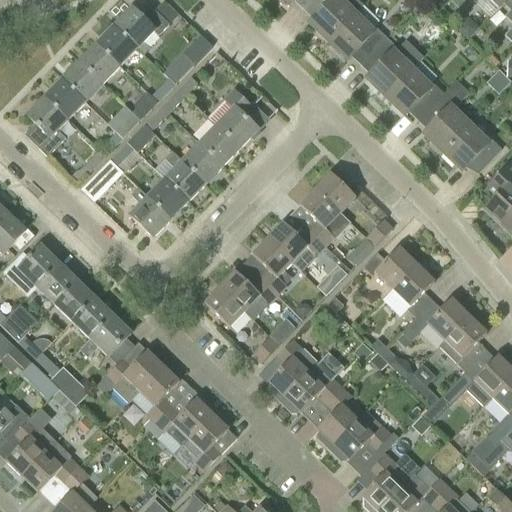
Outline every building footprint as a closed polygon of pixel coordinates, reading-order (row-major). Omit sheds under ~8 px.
[(307,13),(318,0),(278,0),(290,11),(297,3),(307,13)] [(328,48),(355,20),(353,17),(362,8),(354,0),(318,0),(307,13),(316,22),(309,29),(328,48)] [(504,9),(511,0),(464,0),(471,6),(475,0),(489,0),(488,2),(498,12),(503,7),(504,9)] [(177,17),(164,4),(155,14),(168,27),(177,17)] [(146,47),(156,37),(160,41),(170,30),(150,10),(140,21),(132,14),(115,32),(139,55),(139,54),(144,58),(150,51),(146,47)] [(364,68),(387,44),(375,32),(371,35),(355,20),(328,48),(347,66),(354,59),(364,68)] [(121,73),(139,55),(115,32),(98,50),(121,73)] [(386,103),(413,76),(401,65),(405,61),(387,44),(364,68),(374,78),(367,85),(386,103)] [(104,90),(121,73),(98,50),(80,68),(104,90)] [(174,89),(192,70),(177,55),(159,74),(167,82),(174,89)] [(87,108),(104,90),(80,68),(63,85),(87,108)] [(511,82),(501,72),(489,85),(501,96),(511,84),(511,82)] [(422,124),(458,85),(457,83),(443,97),(433,87),(429,91),(413,76),(386,103),(405,122),(412,115),(422,124)] [(178,93),(185,99),(197,87),(191,80),(178,93)] [(156,107),(174,89),(167,82),(151,99),(146,94),(145,95),(156,107)] [(69,126),(87,108),(63,85),(45,103),(69,126)] [(444,159),(471,131),(454,115),(458,111),(455,109),(469,95),(458,85),(422,124),(431,134),(425,140),(444,159)] [(168,117),(185,99),(178,93),(161,111),(168,117)] [(139,125),(156,107),(145,95),(134,107),(134,112),(131,115),(133,118),(132,118),(139,125)] [(219,132),(242,155),(260,137),(245,123),(253,114),(233,95),(223,106),(233,117),(219,132)] [(60,136),(69,126),(45,103),(28,121),(50,143),(40,154),(48,162),(67,142),(60,136)] [(92,142),(108,127),(89,107),(73,123),(92,142)] [(150,135),(168,117),(161,111),(143,129),(150,135)] [(121,142),(139,125),(132,118),(115,136),(121,142)] [(133,153),(150,135),(143,129),(126,147),(133,153)] [(471,131),(444,159),(463,178),(469,171),(479,180),(503,155),(490,143),(487,147),(471,131)] [(225,173),(242,155),(219,132),(201,150),(225,173)] [(104,160),(121,142),(115,136),(97,154),(104,160)] [(115,171),(133,153),(126,147),(109,165),(115,171)] [(207,191),(225,173),(201,150),(184,168),(207,191)] [(87,178),(104,160),(97,154),(81,171),(87,178)] [(184,168),(174,159),(166,167),(176,176),(166,186),(190,209),(207,191),(184,168)] [(99,188),(115,171),(109,165),(92,182),(99,188)] [(501,230),(511,218),(511,169),(485,197),(494,205),(485,215),(501,230)] [(317,196),(342,220),(358,204),(333,180),(317,196)] [(173,227),(190,209),(166,186),(150,203),(149,204),(173,227)] [(149,204),(150,203),(138,191),(130,199),(142,211),(132,222),(155,245),(173,227),(149,204)] [(327,235),(342,220),(317,196),(302,212),(317,227),(309,236),(327,253),(336,244),(327,235)] [(511,218),(501,230),(511,241),(511,218)] [(8,220),(0,228),(0,257),(3,261),(26,237),(8,220)] [(374,249),(392,229),(383,221),(365,241),(374,249)] [(327,253),(309,236),(300,244),(284,229),(269,245),(295,269),(301,274),(315,259),(318,262),(327,253)] [(280,285),(295,269),(269,245),(253,261),(269,277),(261,285),(279,302),(288,293),(280,285)] [(31,265),(25,259),(6,279),(30,302),(38,293),(60,270),(42,253),(31,265)] [(394,296),(418,271),(401,254),(388,267),(377,256),(362,270),(371,279),(373,276),(394,296)] [(340,268),(318,288),(327,298),(349,277),(340,268)] [(56,311),(78,288),(60,270),(38,293),(56,311)] [(399,344),(435,307),(427,298),(436,289),(418,271),(394,296),(408,310),(406,313),(415,321),(396,341),(399,344)] [(279,302),(261,285),(253,294),(237,278),(221,294),(246,319),(261,303),(270,311),(279,302)] [(74,328),(96,305),(78,288),(56,311),(74,328)] [(231,335),(246,319),(221,294),(206,310),(231,335)] [(336,316),(343,309),(334,300),(327,307),(336,316)] [(92,346),(114,322),(96,305),(74,328),(92,346)] [(442,352),(471,323),(453,306),(444,315),(435,307),(399,344),(405,349),(426,327),(429,330),(443,344),(438,349),(442,352)] [(323,331),(334,320),(324,310),(313,322),(323,331)] [(0,328),(2,331),(9,324),(0,315),(0,328)] [(280,347),(295,329),(286,320),(270,338),(280,347)] [(114,322),(92,346),(110,363),(132,340),(114,322)] [(471,323),(442,352),(459,370),(488,340),(471,323)] [(20,348),(27,341),(9,324),(2,331),(20,348)] [(0,349),(10,359),(16,352),(0,336),(0,349)] [(260,368),(279,348),(270,339),(251,359),(260,368)] [(38,365),(45,359),(27,341),(20,348),(38,365)] [(382,361),(389,354),(377,342),(371,349),(377,356),(376,356),(382,361)] [(353,356),(363,365),(372,355),(362,346),(353,356)] [(280,409),(318,371),(304,356),(294,347),(278,366),(285,373),(269,389),(271,391),(268,393),(268,398),(280,409)] [(28,376),(34,370),(16,352),(10,359),(28,376)] [(409,386),(416,379),(413,377),(407,364),(395,359),(389,354),(382,361),(387,367),(388,366),(409,386)] [(56,383),(63,376),(45,359),(38,365),(56,383)] [(140,401),(164,375),(149,360),(134,375),(124,366),(107,384),(116,393),(128,405),(136,397),(140,401)] [(493,405),(511,385),(511,375),(499,363),(475,388),(493,405)] [(424,366),(416,374),(440,399),(448,391),(424,366)] [(34,370),(28,376),(43,391),(50,385),(34,370)] [(325,413),(343,395),(334,386),(318,371),(280,409),(292,421),(298,420),(299,419),(301,420),(317,404),(325,413)] [(156,432),(174,414),(165,406),(180,391),(164,375),(140,401),(154,414),(146,422),(156,432)] [(63,376),(56,383),(71,397),(78,391),(63,376)] [(434,413),(442,405),(416,379),(409,386),(432,409),(431,410),(434,413)] [(511,385),(493,405),(510,421),(510,422),(511,420),(511,385)] [(80,424),(85,419),(57,392),(51,399),(77,423),(78,422),(80,424)] [(329,457),(368,418),(365,415),(356,423),(344,412),(352,404),(343,395),(325,413),(334,421),(318,437),(320,439),(318,441),(318,446),(329,457)] [(33,424),(30,422),(16,408),(7,418),(0,411),(0,441),(0,442),(8,450),(14,444),(33,424)] [(186,451),(213,423),(197,408),(182,423),(174,414),(156,432),(165,441),(173,433),(185,444),(182,448),(186,451)] [(23,484),(59,448),(42,432),(51,422),(40,412),(30,422),(33,424),(14,444),(23,452),(7,468),(23,484)] [(368,418),(329,457),(341,469),(347,468),(349,467),(350,468),(366,451),(375,460),(393,442),(368,418)] [(76,429),(84,437),(93,428),(85,420),(76,429)] [(421,437),(429,429),(421,420),(412,429),(421,437)] [(511,437),(511,423),(510,422),(510,421),(467,466),(476,475),(511,437)] [(213,423),(186,451),(200,466),(195,471),(204,480),(222,462),(214,454),(229,438),(213,423)] [(511,437),(476,475),(485,483),(511,454),(511,437)] [(63,493),(80,475),(68,463),(71,460),(59,448),(23,484),(39,500),(55,485),(63,493)] [(385,511),(403,494),(400,491),(420,471),(405,457),(394,467),(387,461),(369,479),(378,488),(363,503),(364,505),(362,507),(362,511),(385,511)] [(91,511),(97,507),(94,504),(97,501),(85,489),(90,484),(80,475),(63,493),(71,501),(60,511),(91,511)] [(415,482),(403,494),(385,511),(416,511),(424,504),(432,511),(450,495),(441,486),(430,497),(415,482)] [(467,511),(450,495),(432,511),(467,511)] [(195,496),(178,511),(200,511),(206,507),(195,496)] [(496,511),(511,511),(511,509),(498,496),(490,505),(496,511)]
